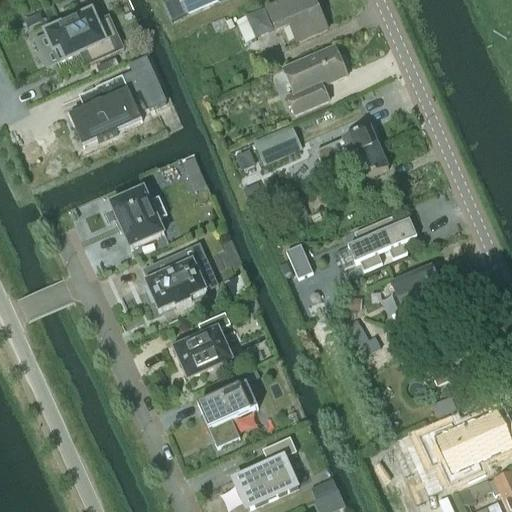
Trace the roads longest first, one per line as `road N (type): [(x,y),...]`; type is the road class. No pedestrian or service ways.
road 1 (tertiary): [(511,301),(377,0)]
road 2 (residential): [(81,287),(182,511)]
road 3 (residential): [(7,321),(92,511)]
